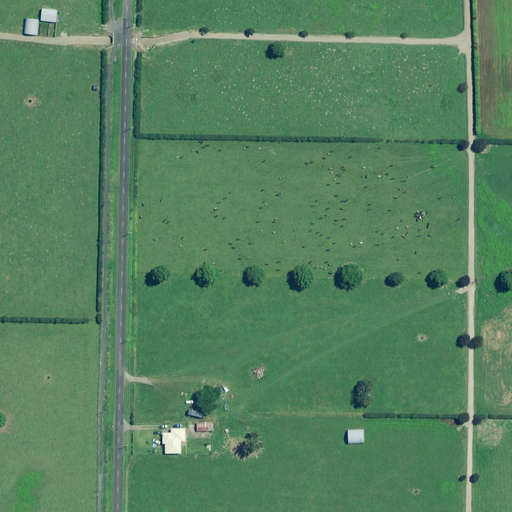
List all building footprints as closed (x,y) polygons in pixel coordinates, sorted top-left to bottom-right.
[(57,11),(41,9),(40,21),(56,22),(57,11)] [(38,20),(26,19),(25,34),(37,35),(38,20)] [(213,431),(213,423),(195,423),(195,431),(213,431)] [(184,429),(171,429),(171,433),(162,433),(162,444),(165,444),(165,454),(180,454),(180,441),(184,441),(184,429)] [(363,443),(363,430),(347,430),(347,443),(363,443)]
